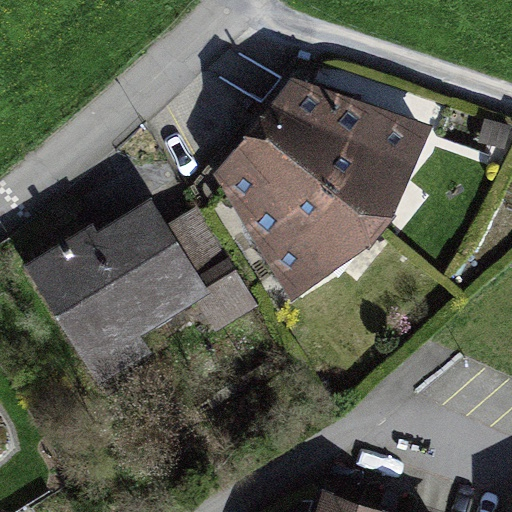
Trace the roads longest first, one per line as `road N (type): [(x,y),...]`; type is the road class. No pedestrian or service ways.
road 1 (residential): [(216,511),(403,405),(511,444)]
road 2 (residential): [(0,205),(253,0)]
road 3 (track): [(245,0),(511,104)]
